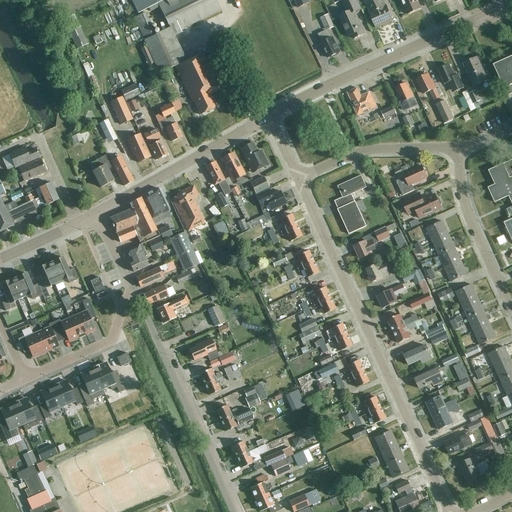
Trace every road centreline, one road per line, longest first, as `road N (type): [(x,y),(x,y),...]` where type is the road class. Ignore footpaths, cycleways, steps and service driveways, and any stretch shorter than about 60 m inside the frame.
road 1 (residential): [(449,511),(297,178)]
road 2 (tertiary): [(269,117),(511,3)]
road 3 (unclassified): [(233,511),(132,294)]
road 4 (tertiary): [(94,214),(269,117)]
road 5 (residential): [(511,312),(465,209),(457,147)]
road 6 (residential): [(297,178),(361,151),(457,147)]
road 7 (residential): [(24,378),(110,340),(132,294)]
